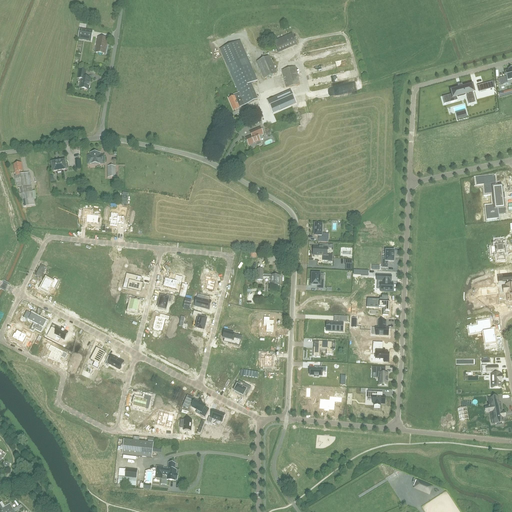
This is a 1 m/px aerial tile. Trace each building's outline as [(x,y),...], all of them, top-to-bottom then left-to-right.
[(82,22),(69,18),(65,30),(78,34),(82,22)] [(78,39),(82,40),(83,36),(87,37),(86,41),(91,41),(93,31),(80,29),(78,39)] [(279,53),(299,46),(295,34),(275,41),(279,53)] [(105,54),(108,39),(98,37),(95,52),(105,54)] [(244,105),(257,99),(251,83),(257,81),(247,58),(240,41),(220,50),(227,66),(239,93),(233,95),(234,97),(229,99),(234,110),(239,108),(239,107),(244,105)] [(269,57),(257,62),(264,79),(277,74),(269,57)] [(311,74),(348,68),(347,61),(310,67),(311,74)] [(296,67),(282,71),(286,88),(300,84),(296,67)] [(506,77),(499,79),(501,86),(508,84),(508,81),(511,80),(511,68),(508,70),(509,72),(505,73),(506,77)] [(79,70),(79,71),(78,78),(82,79),(80,88),(88,90),(90,78),(85,77),(86,71),(79,70)] [(339,74),(340,81),(352,79),(351,73),(339,74)] [(480,92),(481,92),(486,91),(484,85),(493,82),(494,82),(486,84),(480,85),(479,86),(479,87),(480,92)] [(474,99),(473,93),(471,88),(471,86),(469,86),(463,88),(458,89),(454,90),(452,90),(453,93),(453,95),(452,95),(451,95),(451,96),(448,97),(449,103),(451,102),(451,103),(455,102),(454,101),(457,100),(457,97),(466,95),(468,102),(474,101),(473,101),(475,100),(474,99)] [(268,101),(270,107),(273,113),(279,110),(296,103),(291,91),(268,101)] [(264,117),(260,108),(253,110),(258,123),(262,121),(261,118),(264,117)] [(252,136),(246,138),(249,146),(256,143),(257,145),(261,144),(260,141),(258,136),(263,134),(260,128),(250,132),(252,136)] [(103,156),(99,156),(99,154),(91,154),(91,156),(88,156),(88,163),(95,163),(95,164),(104,164),(103,156)] [(65,161),(52,163),(51,163),(53,172),(58,172),(58,173),(62,172),(62,171),(66,170),(67,170),(66,170),(66,169),(68,169),(68,165),(66,165),(65,161)] [(33,198),(32,192),(26,193),(26,190),(25,187),(31,185),(29,173),(21,174),(21,172),(22,171),(21,164),(14,165),(16,176),(15,176),(17,188),(20,187),(20,191),(21,194),(20,194),(21,197),(22,197),(23,207),(35,206),(34,199),(33,199),(33,198)] [(496,188),(496,187),(496,184),(485,185),(486,194),(494,193),(494,194),(495,206),(496,212),(489,213),(490,220),(499,219),(499,215),(499,212),(504,212),(501,188),(496,188)] [(61,215),(61,219),(62,219),(62,220),(62,221),(66,221),(66,220),(72,221),(73,216),(76,216),(76,210),(70,209),(70,213),(62,212),(62,215),(61,215)] [(84,211),(84,218),(87,218),(86,223),(91,224),(93,224),(94,224),(98,224),(98,223),(99,224),(100,219),(99,219),(99,217),(91,216),(91,212),(84,211)] [(109,218),(109,221),(110,221),(110,226),(117,226),(117,223),(124,224),(124,217),(118,217),(118,214),(111,213),(111,218),(109,218)] [(134,218),(134,223),(136,223),(135,228),(143,229),(143,228),(143,224),(149,225),(149,224),(150,218),(144,217),(144,216),(143,216),(137,215),(136,215),(136,219),(134,218)] [(319,236),(318,239),(318,242),(328,243),(328,240),(329,240),(329,234),(322,234),(322,225),(321,225),(321,224),(316,223),(316,224),(315,224),(314,236),(319,236)] [(495,247),(491,248),(492,254),(496,254),(496,255),(497,255),(498,260),(504,259),(504,254),(505,254),(505,251),(505,248),(504,248),(504,245),(503,245),(502,240),(496,241),(496,246),(495,246),(495,247)] [(313,255),(323,256),(323,261),(329,261),(329,262),(332,263),(333,255),(327,255),(327,249),(327,248),(328,248),(328,245),(320,244),(319,247),(313,247),(313,255)] [(71,247),(70,259),(77,260),(77,264),(83,264),(84,253),(79,252),(79,248),(79,249),(76,248),(71,247)] [(89,250),(89,257),(94,258),(94,259),(100,260),(100,262),(104,262),(105,253),(101,253),(102,250),(95,250),(94,251),(89,250)] [(108,252),(108,256),(109,257),(108,259),(115,259),(115,262),(123,263),(123,256),(119,255),(120,252),(116,252),(113,251),(109,251),(109,252),(108,252)] [(382,265),(382,268),(388,268),(388,265),(388,262),(394,262),(394,251),(386,251),(385,262),(385,265),(382,265)] [(169,264),(168,267),(171,268),(175,269),(174,272),(175,273),(182,274),(183,270),(181,269),(183,263),(170,260),(169,263),(169,264)] [(207,269),(206,275),(212,276),(213,273),(218,275),(221,264),(220,264),(220,263),(216,262),(216,263),(213,262),(211,270),(207,269)] [(271,280),(271,285),(280,285),(280,276),(263,275),(263,270),(258,270),(258,280),(263,280),(263,277),(270,277),(270,279),(271,280)] [(312,281),(312,285),(318,286),(318,289),(324,289),(324,281),(320,281),(320,274),(317,274),(317,273),(313,273),(313,274),(312,274),(312,278),(312,281)] [(141,293),(144,284),(135,282),(137,277),(127,274),(125,279),(129,280),(127,290),(141,293)] [(377,281),(383,281),(383,283),(381,283),(381,290),(381,292),(392,292),(393,284),(390,283),(391,281),(391,276),(377,275),(377,281)] [(508,275),(497,276),(498,279),(503,279),(503,282),(507,281),(507,285),(506,285),(506,287),(503,287),(504,293),(507,292),(508,301),(511,300),(511,284),(511,285),(510,281),(510,280),(508,281),(508,275)] [(165,279),(163,287),(176,290),(177,285),(181,286),(183,278),(176,276),(175,282),(165,279)] [(211,281),(212,278),(206,277),(205,282),(208,283),(206,290),(209,291),(208,292),(212,293),(213,292),(214,292),(216,282),(215,282),(211,281)] [(42,285),(39,290),(44,293),(45,292),(48,293),(51,287),(54,289),(59,281),(55,279),(53,282),(46,279),(43,285),(42,285)] [(416,295),(416,300),(421,300),(420,304),(423,304),(422,317),(428,317),(429,304),(430,304),(430,295),(424,295),(425,289),(432,290),(432,285),(417,284),(417,289),(418,289),(417,295),(416,295)] [(59,289),(56,295),(62,299),(61,301),(67,305),(71,298),(71,299),(73,295),(72,295),(73,294),(66,291),(66,292),(59,289)] [(161,297),(158,309),(166,311),(168,302),(171,303),(173,297),(167,295),(166,298),(161,297)] [(198,295),(197,299),(199,300),(198,307),(209,310),(211,302),(204,301),(205,297),(198,295)] [(319,302),(322,302),(327,303),(327,296),(317,295),(317,300),(311,299),(311,304),(310,304),(311,304),(311,307),(310,307),(310,311),(315,311),(318,312),(319,302)] [(76,303),(73,308),(81,312),(84,307),(89,310),(93,302),(87,299),(87,300),(79,296),(75,303),(76,303)] [(135,298),(129,296),(127,303),(130,304),(129,311),(131,312),(131,313),(135,313),(136,313),(139,303),(134,302),(135,298)] [(388,316),(388,312),(389,312),(390,303),(389,303),(388,303),(383,302),(383,298),(382,298),(380,298),(380,299),(370,299),(369,304),(379,304),(379,308),(383,308),(383,315),(388,316)] [(185,299),(183,308),(189,310),(191,301),(185,299)] [(26,311),(23,318),(36,325),(34,329),(40,332),(46,322),(26,311)] [(194,312),(193,316),(199,318),(196,328),(196,329),(204,331),(205,327),(206,323),(207,320),(207,319),(201,318),(202,314),(194,312)] [(228,316),(227,323),(239,326),(241,319),(243,320),(244,315),(233,313),(232,317),(228,316)] [(121,322),(117,330),(127,336),(133,325),(126,322),(129,316),(121,314),(117,320),(121,322)] [(154,324),(153,328),(154,328),(154,330),(159,331),(159,330),(162,330),(164,319),(168,320),(169,317),(160,314),(160,317),(156,316),(155,321),(155,323),(154,323),(154,324)] [(263,326),(266,326),(266,332),(274,332),(274,328),(274,325),(274,321),(273,321),(270,321),(270,318),(269,318),(264,318),(263,326)] [(376,328),(376,335),(388,336),(389,329),(384,329),(385,327),(386,321),(379,321),(379,328),(376,328)] [(493,331),(491,331),(490,328),(486,329),(485,322),(478,323),(479,327),(475,327),(476,333),(484,331),(485,342),(487,342),(487,343),(488,343),(489,347),(495,346),(494,340),(495,340),(494,337),(494,338),(493,331)] [(342,323),(338,323),(333,323),(328,323),(328,332),(342,332),(342,323)] [(51,328),(47,337),(55,341),(57,337),(61,338),(64,340),(68,333),(65,331),(62,330),(58,328),(57,331),(51,328)] [(14,334),(12,338),(23,344),(26,337),(30,339),(33,335),(24,330),(22,334),(17,331),(15,334),(14,334)] [(224,332),(223,339),(229,340),(228,343),(240,346),(241,341),(234,339),(235,335),(224,332)] [(188,346),(199,349),(201,342),(198,342),(199,340),(200,336),(193,334),(191,340),(190,340),(188,346)] [(152,339),(149,346),(153,348),(153,349),(156,351),(156,350),(160,352),(162,348),(166,350),(170,342),(166,340),(165,342),(160,340),(158,342),(152,339)] [(76,350),(76,352),(81,354),(79,359),(85,361),(90,348),(87,346),(88,343),(80,340),(76,350)] [(313,349),(313,357),(320,357),(320,350),(326,350),(326,355),(332,355),(333,350),(334,350),(332,350),(332,343),(328,343),(328,342),(319,342),(319,348),(315,348),(315,349),(313,349)] [(52,351),(48,357),(55,361),(58,362),(60,359),(61,357),(65,359),(68,354),(64,352),(51,345),(50,346),(51,346),(49,349),(52,351)] [(384,350),(383,350),(382,350),(383,346),(377,346),(376,354),(376,359),(379,359),(379,360),(380,360),(380,359),(384,360),(384,362),(389,362),(389,359),(389,355),(389,354),(388,354),(388,352),(384,352),(384,350)] [(96,348),(90,360),(95,363),(95,364),(99,366),(99,365),(103,357),(105,353),(102,351),(101,351),(100,351),(100,350),(96,348)] [(218,358),(228,360),(229,357),(231,357),(233,358),(235,350),(228,349),(227,352),(222,350),(220,350),(218,358)] [(181,352),(180,356),(188,358),(185,368),(191,369),(191,368),(194,368),(195,364),(196,365),(197,360),(196,360),(197,356),(181,352)] [(261,354),(261,359),(265,360),(264,368),(272,368),(272,357),(267,357),(267,354),(261,354)] [(111,359),(108,358),(105,364),(108,366),(109,365),(120,370),(124,363),(113,356),(112,358),(111,359)] [(492,383),(494,383),(494,387),(494,388),(501,388),(500,382),(501,382),(501,375),(497,375),(497,373),(497,366),(482,367),(482,368),(483,368),(483,367),(487,367),(487,368),(487,373),(492,373),(492,374),(492,383)] [(310,369),(310,376),(314,376),(314,377),(319,377),(319,376),(322,376),(322,372),(326,372),(326,368),(315,367),(315,369),(310,369)] [(385,368),(386,368),(377,368),(376,378),(379,378),(379,385),(387,386),(387,381),(388,381),(387,381),(387,379),(388,379),(387,378),(388,374),(385,374),(385,368)] [(141,377),(140,382),(141,382),(140,386),(144,387),(143,390),(152,392),(154,383),(149,381),(151,376),(148,376),(149,374),(144,373),(144,375),(143,374),(142,378),(141,377)] [(216,373),(212,380),(224,386),(228,379),(216,373)] [(106,380),(105,385),(107,386),(106,391),(116,393),(118,388),(117,388),(117,386),(111,384),(112,381),(106,380)] [(69,387),(66,399),(71,400),(71,402),(78,406),(80,401),(75,398),(77,389),(74,388),(75,385),(71,384),(70,387),(69,387)] [(235,386),(233,390),(234,391),(243,396),(246,391),(249,393),(251,387),(246,385),(244,388),(237,385),(236,387),(235,386)] [(170,391),(169,394),(172,396),(177,398),(180,400),(181,397),(182,396),(183,393),(179,391),(179,390),(179,391),(177,390),(177,389),(176,390),(172,388),(171,391),(171,390),(170,391)] [(368,392),(367,398),(373,398),(373,404),(374,404),(374,409),(380,409),(380,404),(385,404),(385,397),(382,397),(377,397),(377,393),(368,392)] [(136,398),(134,406),(145,409),(147,401),(150,402),(151,397),(145,396),(144,400),(136,398)] [(320,399),(319,409),(324,409),(324,411),(329,411),(329,410),(334,410),(334,407),(335,402),(342,403),(342,398),(330,396),(329,400),(320,399)] [(99,404),(96,412),(99,414),(98,415),(103,417),(103,416),(108,418),(111,413),(110,412),(111,411),(107,409),(108,408),(105,407),(108,401),(99,397),(96,403),(99,404)] [(488,407),(486,408),(486,413),(490,412),(492,412),(493,419),(495,419),(495,423),(495,424),(497,424),(497,425),(502,424),(502,423),(503,423),(502,417),(505,417),(505,416),(504,414),(504,413),(502,413),(500,404),(499,404),(498,398),(493,399),(488,399),(490,406),(488,407)] [(195,401),(192,407),(197,410),(202,413),(200,415),(201,416),(205,418),(208,413),(203,410),(205,407),(206,406),(202,404),(203,404),(202,403),(200,402),(199,402),(199,403),(195,401)] [(209,417),(207,422),(211,423),(213,419),(222,423),(225,415),(214,411),(211,418),(209,417)] [(156,426),(163,427),(164,426),(166,427),(166,428),(171,429),(173,423),(172,423),(168,422),(169,415),(160,413),(156,426)] [(180,420),(180,424),(184,425),(184,429),(183,431),(191,431),(192,421),(180,420)] [(152,458),(154,443),(124,439),(122,454),(152,458)] [(156,473),(155,478),(158,478),(162,479),(167,479),(167,480),(174,481),(175,481),(175,479),(177,479),(178,475),(176,475),(176,473),(176,470),(175,470),(174,470),(175,464),(169,463),(168,469),(163,469),(163,467),(157,467),(156,473)] [(126,468),(125,470),(125,477),(137,478),(137,470),(126,468)] [(136,479),(119,477),(118,484),(136,486),(136,479)] [(433,487),(417,481),(414,488),(430,495),(433,487)] [(2,502),(0,502),(0,511),(8,511),(13,509),(10,504),(5,507),(2,502)]
